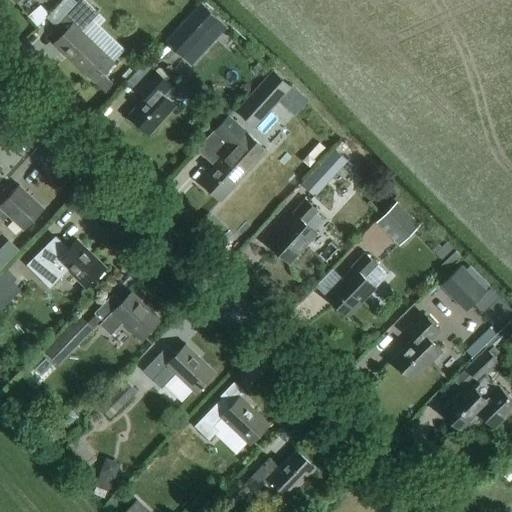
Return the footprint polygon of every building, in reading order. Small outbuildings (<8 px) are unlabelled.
[(114,62),(103,51),(83,31),(100,13),(86,0),(79,0),(56,24),(65,32),(55,42),(95,81),(114,62)] [(204,0),(167,40),(192,63),(229,23),(204,0)] [(145,95),(128,115),(149,135),(177,105),(168,97),(167,97),(176,87),(170,81),(146,60),(129,79),(138,87),(137,88),(139,89),(145,95)] [(275,70),(238,109),(256,125),(293,86),(275,70)] [(221,108),(214,116),(222,124),(230,116),(221,108)] [(218,162),(201,180),(221,199),(247,171),(267,149),(247,131),(230,115),(230,116),(222,124),(217,130),(224,137),(208,153),(218,162)] [(347,160),(333,147),(301,182),(315,195),(347,160)] [(0,226),(12,215),(27,229),(46,208),(22,185),(0,207),(0,226)] [(307,222),(319,210),(307,199),(294,212),(295,213),(269,243),(291,263),(318,232),(307,222)] [(398,200),(377,221),(400,244),(421,224),(398,200)] [(78,239),(71,247),(56,233),(27,263),(52,286),(68,269),(87,287),(107,266),(78,239)] [(11,236),(0,246),(0,270),(23,248),(11,236)] [(437,241),(431,247),(436,252),(442,246),(437,241)] [(442,246),(436,252),(443,259),(454,247),(447,241),(442,246)] [(463,257),(456,250),(442,263),(449,270),(463,257)] [(366,276),(378,264),(366,252),(353,266),(355,267),(327,295),(348,316),(377,286),(366,276)] [(463,264),(442,285),(467,309),(488,289),(463,264)] [(9,268),(0,277),(0,295),(18,277),(9,268)] [(114,293),(96,312),(105,320),(102,323),(112,333),(131,351),(142,340),(161,319),(133,292),(123,301),(114,293)] [(413,380),(442,351),(432,340),(441,331),(422,312),(406,328),(415,337),(393,359),(413,380)] [(60,364),(95,327),(80,313),(45,350),(60,364)] [(162,386),(176,372),(197,392),(216,371),(187,344),(178,353),(169,345),(145,370),(162,386)] [(468,367),(480,380),(500,360),(488,348),(468,367)] [(99,404),(112,417),(138,390),(126,377),(99,404)] [(463,429),(481,412),(495,427),(511,410),(511,396),(492,377),(478,390),(471,382),(443,410),(463,429)] [(218,429),(214,425),(221,418),(250,445),(269,424),(241,397),(232,406),(223,398),(197,425),(210,438),(218,429)] [(97,458),(86,444),(75,453),(86,467),(97,458)] [(256,493),(269,478),(276,485),(265,497),(279,511),(283,511),(294,501),(290,497),(317,469),(296,449),(280,467),(270,458),(246,483),(256,493)] [(101,472),(96,485),(109,490),(114,477),(101,472)] [(124,511),(151,511),(138,499),(124,511)]
